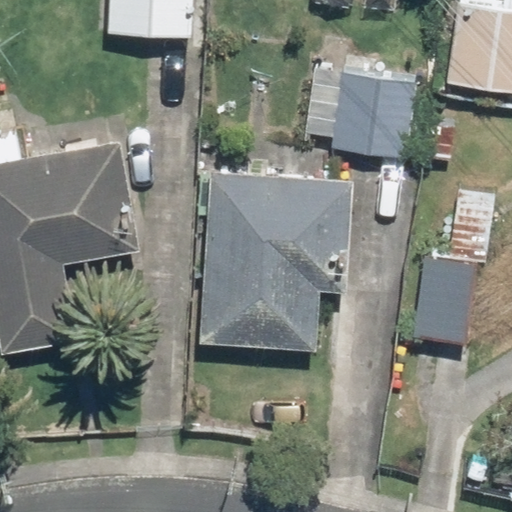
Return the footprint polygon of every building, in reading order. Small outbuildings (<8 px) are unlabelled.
[(206,0),(120,0),(120,19),(206,22),(206,0)] [(511,0),(458,0),(453,76),(511,79),(511,0)] [(340,147),(416,153),(423,62),(317,54),(312,120),(341,122),(340,147)] [(70,249),(144,239),(130,137),(0,155),(0,279),(9,343),(82,333),(70,249)] [(362,256),(366,165),(215,159),(208,330),(326,335),(330,254),(362,256)]
